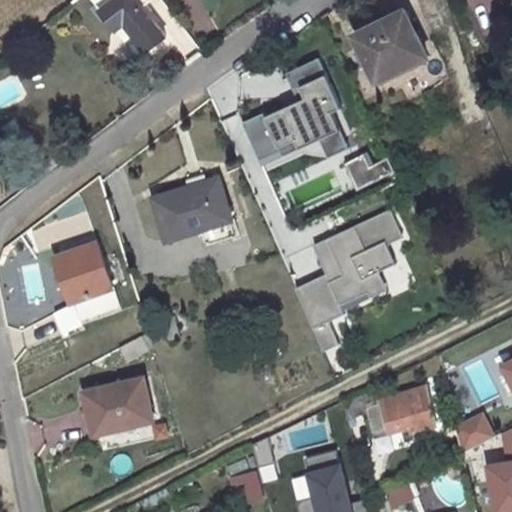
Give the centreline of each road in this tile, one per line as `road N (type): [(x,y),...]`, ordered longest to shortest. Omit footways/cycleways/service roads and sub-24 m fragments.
road 1 (residential): [(92,511),(511,304)]
road 2 (unknown): [(211,79),(277,211),(312,221),(347,210),(366,186),(373,156),(315,0)]
road 3 (residential): [(0,227),(312,0)]
road 4 (residential): [(31,511),(0,356)]
